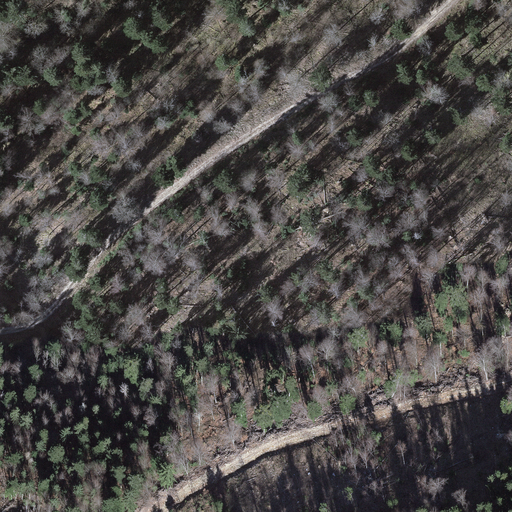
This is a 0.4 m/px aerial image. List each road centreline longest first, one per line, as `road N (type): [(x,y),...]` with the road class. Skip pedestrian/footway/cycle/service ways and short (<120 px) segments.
road 1 (track): [(0,331),(38,321),(108,234),(163,191),(405,38),(445,0)]
road 2 (track): [(158,511),(270,445),(511,382)]
